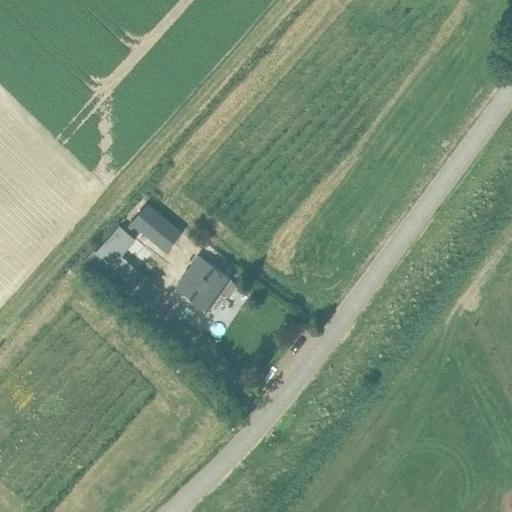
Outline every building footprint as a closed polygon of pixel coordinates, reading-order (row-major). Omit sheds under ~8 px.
[(168,252),(184,231),(148,202),(131,222),(168,252)] [(121,224),(106,240),(123,255),(137,239),(121,224)] [(94,248),(84,259),(85,260),(103,278),(113,266),(106,259),(95,249),(94,248)] [(231,280),(232,279),(199,255),(176,287),(208,311),(221,294),(225,296),(231,295),(236,289),(235,283),(231,280)] [(232,299),(222,318),(235,325),(245,306),(232,299)]
